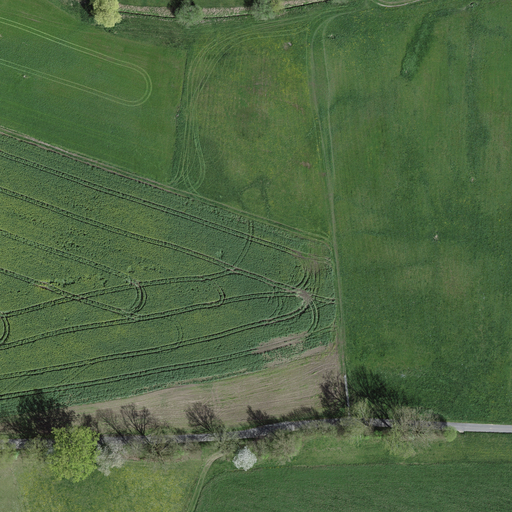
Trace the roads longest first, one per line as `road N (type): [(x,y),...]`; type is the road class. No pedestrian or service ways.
road 1 (unclassified): [(0,445),(350,422),(511,428)]
road 2 (track): [(284,429),(212,458),(189,511)]
